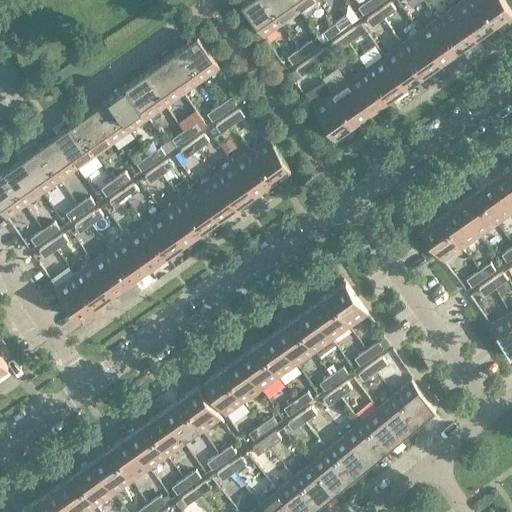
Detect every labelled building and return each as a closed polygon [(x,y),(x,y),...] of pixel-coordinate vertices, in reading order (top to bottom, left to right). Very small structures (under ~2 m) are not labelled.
[(281,22),(265,0),(246,0),(241,3),(263,35),(281,22)] [(299,10),(292,0),(265,0),(281,22),(299,10)] [(312,0),(292,0),(299,10),(312,0)] [(375,5),(371,0),(366,0),(358,6),(363,13),(375,5)] [(494,23),(477,0),(460,0),(454,5),(476,36),(494,23)] [(511,10),(504,0),(477,0),(494,23),(511,10)] [(395,8),(390,1),(378,10),(383,17),(395,8)] [(476,36),(454,5),(437,17),(459,48),(476,36)] [(383,17),(378,10),(367,18),(372,25),(383,17)] [(347,14),(335,22),(340,29),(352,21),(347,14)] [(459,48),(437,17),(419,30),(441,61),(459,48)] [(340,29),(335,22),(323,31),(328,38),(340,29)] [(360,33),(355,26),(343,35),(348,42),(360,33)] [(441,61),(419,30),(401,42),(423,73),(441,61)] [(219,66),(197,34),(179,47),(201,79),(219,66)] [(348,42),(343,35),(331,43),(336,50),(348,42)] [(311,39),(299,47),(304,54),(316,46),(311,39)] [(423,73),(401,42),(384,54),(406,86),(423,73)] [(201,79),(179,47),(161,60),(183,91),(201,79)] [(304,54),(299,47),(287,56),(292,63),(304,54)] [(325,58),(320,51),(308,59),(313,67),(325,58)] [(406,86),(384,54),(366,67),(388,98),(406,86)] [(313,67),(308,59),(296,68),(301,75),(313,67)] [(183,91),(161,60),(144,72),(166,104),(183,91)] [(388,98),(366,67),(348,79),(370,110),(388,98)] [(166,104),(144,72),(126,85),(148,116),(166,104)] [(370,110),(348,79),(331,92),(353,123),(370,110)] [(148,116),(126,85),(108,97),(130,128),(148,116)] [(353,123),(331,92),(312,105),(334,136),(353,123)] [(231,95),(219,104),(224,111),(236,103),(231,95)] [(130,128),(108,97),(91,109),(113,141),(130,128)] [(224,111),(219,104),(207,112),(212,119),(224,111)] [(244,115),(239,107),(227,116),(232,123),(244,115)] [(113,141),(91,109),(73,122),(95,153),(113,141)] [(232,123),(227,116),(215,124),(220,131),(232,123)] [(195,120),(184,129),(189,136),(200,128),(195,120)] [(95,153),(73,122),(55,134),(77,166),(95,153)] [(189,136),(184,129),(172,137),(177,144),(189,136)] [(209,140),(204,132),(192,141),(197,148),(209,140)] [(77,166),(55,134),(38,147),(60,178),(77,166)] [(290,167),(268,136),(250,148),(272,180),(290,167)] [(197,148),(192,141),(180,149),(185,156),(197,148)] [(160,145),(148,154),(153,161),(165,152),(160,145)] [(60,178),(38,147),(20,159),(42,191),(60,178)] [(272,180),(250,148),(233,161),(255,192),(272,180)] [(153,161),(148,154),(136,162),(141,169),(153,161)] [(174,164),(169,157),(157,166),(162,173),(174,164)] [(42,191),(20,159),(2,172),(24,203),(42,191)] [(255,192),(233,161),(215,173),(237,205),(255,192)] [(511,168),(510,165),(492,178),(511,205),(511,168)] [(162,173),(157,166),(145,174),(150,181),(162,173)] [(125,170),(113,178),(118,186),(130,177),(125,170)] [(24,203),(2,172),(0,173),(0,206),(6,216),(24,203)] [(237,205),(215,173),(197,186),(219,217),(237,205)] [(118,186),(113,178),(101,187),(106,194),(118,186)] [(511,210),(511,205),(492,178),(475,190),(497,221),(511,210)] [(138,189),(133,182),(121,190),(126,198),(138,189)] [(219,217),(197,186),(180,198),(202,229),(219,217)] [(126,198),(121,190),(109,199),(115,206),(126,198)] [(497,221),(475,190),(457,202),(479,234),(497,221)] [(90,195),(78,203),(83,211),(95,202),(90,195)] [(202,229),(180,198),(162,211),(184,242),(202,229)] [(479,234),(457,202),(439,215),(461,246),(479,234)] [(83,211),(78,203),(66,212),(71,219),(83,211)] [(103,214),(98,207),(86,215),(91,223),(103,214)] [(184,242),(162,211),(144,223),(166,254),(184,242)] [(91,223),(86,215),(74,224),(79,231),(91,223)] [(461,246),(439,215),(421,228),(443,259),(461,246)] [(54,220),(42,228),(47,235),(59,227),(54,220)] [(166,254),(144,223),(127,235),(149,267),(166,254)] [(47,235),(42,228),(30,237),(35,244),(47,235)] [(68,239),(63,232),(51,240),(56,247),(68,239)] [(149,267),(127,235),(109,248),(131,279),(149,267)] [(56,247),(51,240),(39,249),(44,256),(56,247)] [(511,256),(511,245),(501,253),(506,261),(511,256)] [(131,279),(109,248),(91,260),(113,292),(131,279)] [(113,292),(91,260),(74,273),(96,304),(113,292)] [(490,262),(478,270),(483,277),(495,269),(490,262)] [(483,277),(478,270),(466,278),(471,286),(483,277)] [(507,278),(502,271),(490,279),(495,286),(507,278)] [(96,304),(74,273),(55,286),(77,317),(96,304)] [(495,286),(490,279),(478,288),(484,295),(495,286)] [(368,312),(346,281),(327,293),(349,325),(368,312)] [(349,325),(327,293),(310,306),(332,337),(349,325)] [(332,337),(310,306),(292,318),(314,350),(332,337)] [(511,354),(511,315),(509,312),(490,323),(510,356),(511,354)] [(314,350),(292,318),(274,331),(296,362),(314,350)] [(296,362),(274,331),(257,343),(279,375),(296,362)] [(378,340),(366,348),(371,355),(383,347),(378,340)] [(279,375),(257,343),(239,356),(261,387),(279,375)] [(371,355),(366,348),(354,357),(359,364),(371,355)] [(387,362),(382,355),(370,363),(375,371),(387,362)] [(261,387),(239,356),(221,368),(243,399),(261,387)] [(375,371),(370,363),(358,372),(363,379),(375,371)] [(343,365),(331,373),(336,380),(348,372),(343,365)] [(243,399),(221,368),(203,381),(225,412),(243,399)] [(336,380),(331,373),(319,381),(324,389),(336,380)] [(436,408),(411,379),(394,393),(418,422),(436,408)] [(352,387),(347,380),(335,388),(340,396),(352,387)] [(220,416),(198,385),(180,397),(202,429),(220,416)] [(340,396),(335,388),(323,397),(328,404),(340,396)] [(308,389),(296,398),(301,405),(313,397),(308,389)] [(418,422),(394,393),(377,407),(402,436),(418,422)] [(202,429),(180,397),(162,410),(184,441),(202,429)] [(301,405),(296,398),(284,406),(289,414),(301,405)] [(316,412),(311,405),(299,413),(304,420),(316,412)] [(402,436),(377,407),(361,420),(385,450),(402,436)] [(184,441),(162,410),(144,422),(167,454),(184,441)] [(304,420),(299,413),(287,422),(293,429),(304,420)] [(272,414),(260,423),(265,430),(277,422),(272,414)] [(385,450),(361,420),(344,434),(368,463),(385,450)] [(167,454),(144,422),(127,435),(149,466),(167,454)] [(265,430),(260,423),(248,431),(254,438),(265,430)] [(281,437),(276,430),(264,438),(269,445),(281,437)] [(368,463),(344,434),(327,448),(352,477),(368,463)] [(149,466),(127,435),(109,447),(132,478),(149,466)] [(269,445),(264,438),(252,447),(257,454),(269,445)] [(236,451),(231,444),(219,452),(224,459),(236,451)] [(132,478),(109,447),(92,460),(114,491),(132,478)] [(352,477),(327,448),(311,461),(335,491),(352,477)] [(224,459),(219,452),(207,460),(212,468),(224,459)] [(246,462),(241,455),(229,463),(234,470),(246,462)] [(114,491),(92,460),(74,472),(96,503),(114,491)] [(335,491),(311,461),(294,475),(318,505),(335,491)] [(234,470),(229,463),(217,472),(222,479),(234,470)] [(196,468),(184,477),(189,484),(201,476),(196,468)] [(83,511),(96,503),(74,472),(56,485),(75,511),(83,511)] [(309,511),(318,505),(294,475),(277,489),(296,511),(309,511)] [(189,484),(184,477),(172,485),(177,492),(189,484)] [(210,487),(205,480),(194,488),(199,495),(210,487)] [(75,511),(56,485),(39,497),(49,511),(75,511)] [(199,495),(194,488),(182,496),(187,504),(199,495)] [(296,511),(277,489),(261,502),(268,511),(296,511)] [(160,493),(148,502),(153,509),(165,501),(160,493)] [(49,511),(39,497),(20,510),(21,511),(49,511)] [(149,511),(153,509),(148,502),(136,510),(137,511),(149,511)] [(268,511),(261,502),(249,511),(268,511)]
